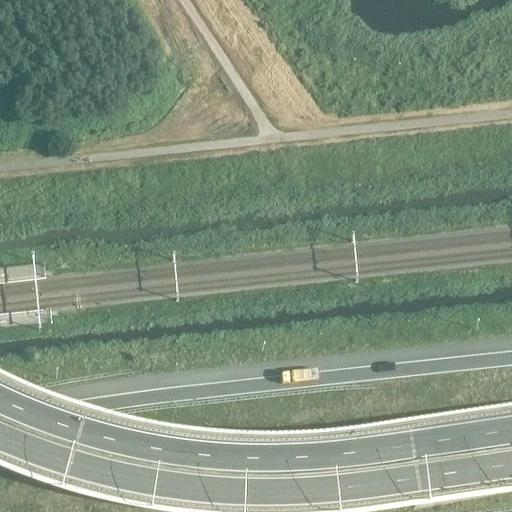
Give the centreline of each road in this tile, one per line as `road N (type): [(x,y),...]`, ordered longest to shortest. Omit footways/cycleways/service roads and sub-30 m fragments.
road 1 (primary): [(511,434),(342,462),(245,468),(149,459),(0,412)]
road 2 (primary): [(0,449),(113,487),(209,501),(349,496),(511,469)]
road 3 (primary): [(511,356),(0,419)]
